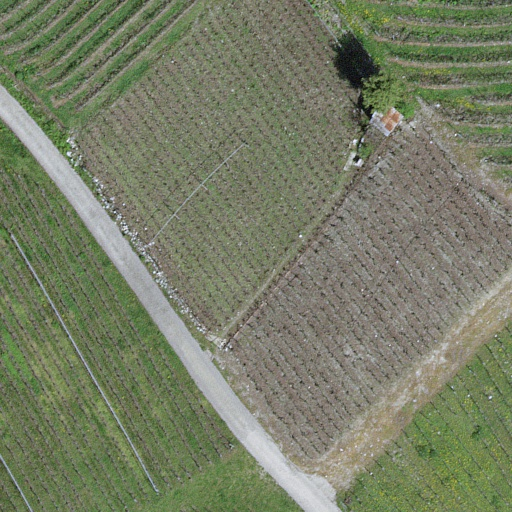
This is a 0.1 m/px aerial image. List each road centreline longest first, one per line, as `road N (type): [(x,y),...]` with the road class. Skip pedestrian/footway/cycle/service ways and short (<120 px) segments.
road 1 (track): [(0,108),(237,421),(321,511)]
road 2 (track): [(511,285),(436,336),(304,493)]
